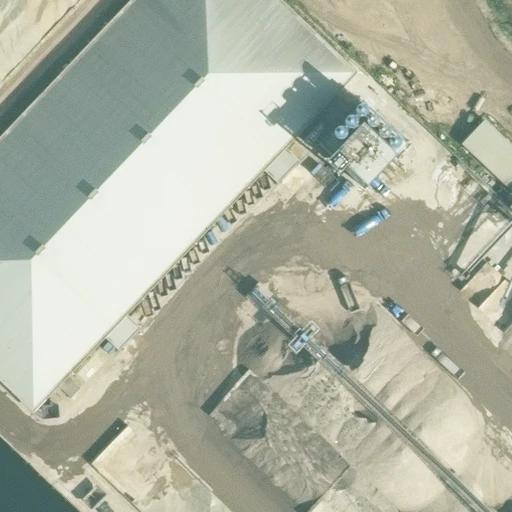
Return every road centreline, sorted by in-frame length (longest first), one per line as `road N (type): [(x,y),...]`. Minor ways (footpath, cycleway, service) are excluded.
road 1 (unknown): [(150,375),(229,268),(244,256),(291,249),(331,253),(376,273),(511,394)]
road 2 (unknown): [(291,511),(150,375)]
road 3 (unknown): [(150,375),(117,415),(72,444),(34,441),(0,414)]
